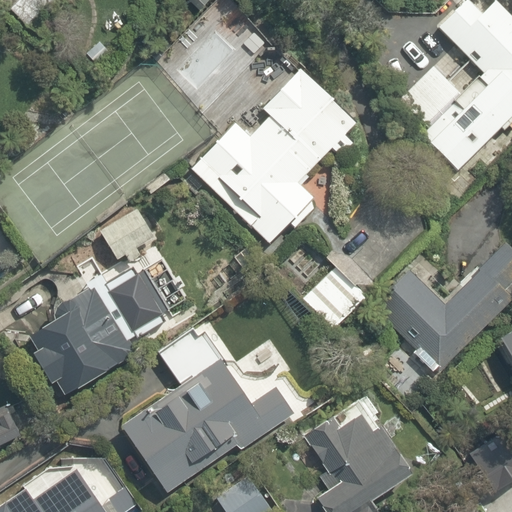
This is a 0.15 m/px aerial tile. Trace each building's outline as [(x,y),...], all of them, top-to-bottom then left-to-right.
[(54,1),(53,0),(17,0),(12,6),(30,24),(54,1)] [(511,0),(465,0),(434,30),(452,48),(399,99),(424,126),(415,135),(452,174),(511,116),(511,92),(507,89),(511,82),(511,0)] [(286,225),(292,231),(318,203),(297,184),(355,122),(301,72),(245,133),(228,118),(180,169),(265,248),(286,225)] [(135,250),(153,239),(134,209),(95,234),(113,262),(121,258),(127,267),(140,259),(135,250)] [(327,264),(278,304),(311,343),(359,302),(327,264)] [(417,274),(409,265),(366,305),(432,376),(511,303),(480,270),(444,303),(417,274)] [(55,384),(65,400),(133,359),(115,330),(146,312),(125,278),(95,296),(89,288),(21,329),(34,350),(21,358),(42,392),(55,384)] [(511,330),(497,339),(511,364),(511,330)] [(245,408),(214,362),(112,431),(159,501),(287,415),(271,391),(245,408)] [(352,398),(291,435),(325,490),(309,500),(315,511),(376,511),(370,502),(404,481),(386,452),(352,398)] [(0,408),(0,448),(18,440),(2,407),(0,408)] [(491,441),(459,451),(466,474),(498,464),(491,441)] [(0,511),(102,511),(75,471),(15,511),(7,500),(0,505),(0,511)] [(268,511),(272,509),(246,478),(238,485),(232,478),(219,489),(225,497),(215,505),(220,511),(268,511)]
